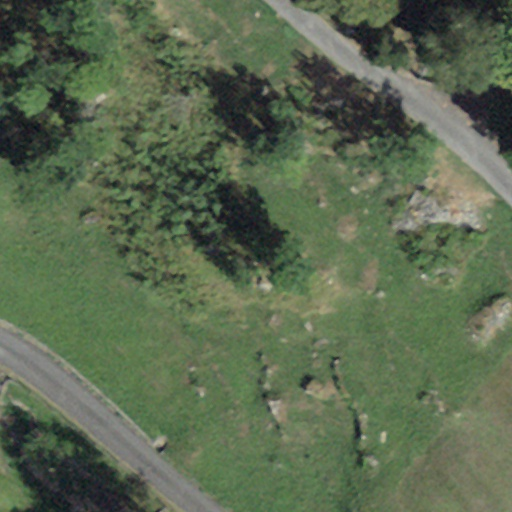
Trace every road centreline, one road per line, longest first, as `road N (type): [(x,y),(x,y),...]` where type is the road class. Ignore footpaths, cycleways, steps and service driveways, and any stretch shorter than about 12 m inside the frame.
road 1 (track): [(270,0),(378,100),(474,148),(511,193)]
road 2 (unclassified): [(203,511),(64,388),(0,348)]
